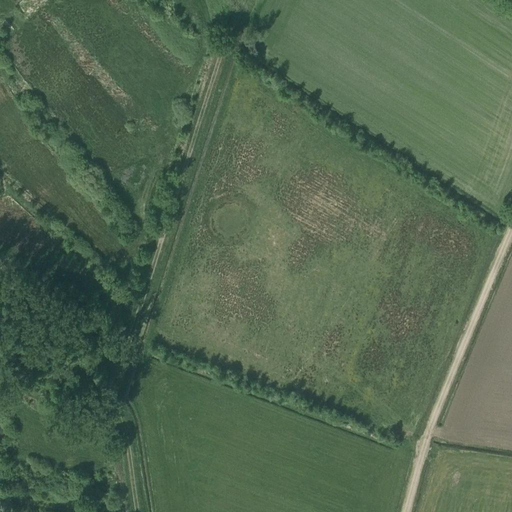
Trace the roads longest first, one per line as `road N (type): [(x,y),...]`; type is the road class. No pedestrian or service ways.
road 1 (track): [(135,511),(114,399),(219,68),(250,0)]
road 2 (track): [(511,225),(435,410),(405,511)]
